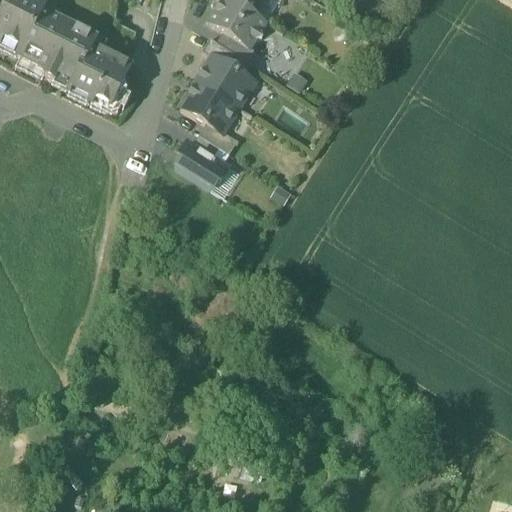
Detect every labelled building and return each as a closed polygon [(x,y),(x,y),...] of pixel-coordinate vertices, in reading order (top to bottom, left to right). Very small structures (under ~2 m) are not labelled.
[(34,0),(9,0),(5,10),(0,20),(0,47),(1,46),(19,55),(15,62),(44,76),(41,82),(52,87),(54,82),(69,89),(66,94),(107,115),(114,102),(123,99),(120,90),(129,72),(119,67),(98,57),(101,50),(93,46),(94,44),(49,21),(52,14),(44,10),(46,6),(34,0)] [(251,18),(221,0),(218,6),(210,7),(212,15),(205,27),(221,38),(249,55),(249,53),(255,44),(260,43),(259,38),(266,28),(251,18)] [(221,0),(251,18),(262,0),(221,0)] [(249,55),(221,38),(215,48),(233,59),(246,67),(253,56),(249,53),(249,55)] [(215,48),(209,44),(200,57),(210,64),(211,62),(226,71),(233,59),(215,48)] [(226,71),(211,62),(210,64),(203,75),(201,75),(194,87),(236,113),(252,88),(226,71)] [(236,113),(194,87),(187,98),(188,99),(179,113),(205,129),(220,138),(221,137),(236,113)] [(220,138),(205,129),(197,141),(217,154),(228,160),(236,146),(221,137),(220,138)] [(217,154),(197,141),(191,151),(211,163),(217,154)] [(191,151),(186,148),(176,163),(179,165),(174,173),(209,195),(214,187),(217,188),(226,173),(211,163),(191,151)] [(208,311),(201,325),(217,333),(240,289),(224,281),(217,295),(208,311)] [(217,295),(201,287),(192,303),(196,305),(208,311),(217,295)] [(208,311),(196,305),(189,318),(201,325),(208,311)]
